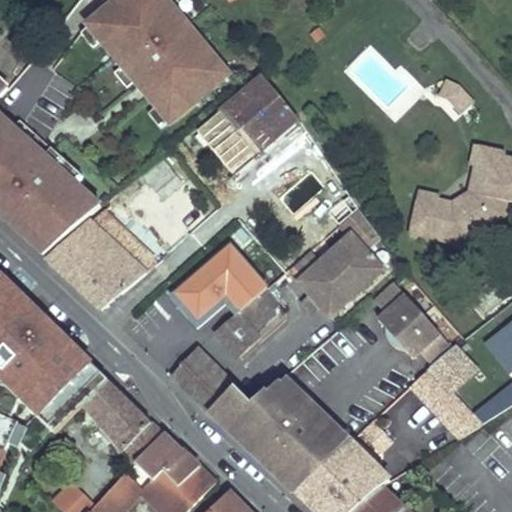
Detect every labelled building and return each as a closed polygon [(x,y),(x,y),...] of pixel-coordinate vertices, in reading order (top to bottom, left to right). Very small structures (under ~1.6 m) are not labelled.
[(231,84),(161,0),(138,0),(91,39),(171,134),(231,84)] [(232,175),(297,121),(263,78),(198,133),(232,175)] [(0,102),(8,94),(0,85),(0,102)] [(454,107),(469,123),(480,112),(464,96),(452,90),(446,103),(454,107)] [(0,128),(0,224),(48,267),(102,218),(3,125),(0,128)] [(472,164),(476,165),(478,160),(502,165),(504,157),(505,152),(476,145),(472,164)] [(419,201),(411,234),(460,245),(505,217),(500,209),(502,199),(509,201),(511,201),(511,158),(504,157),(502,165),(478,160),(476,165),(470,192),(453,202),(438,199),(437,205),(419,201)] [(152,187),(172,171),(164,161),(144,177),(152,187)] [(163,200),(183,184),(172,171),(152,187),(163,200)] [(421,191),(419,201),(437,205),(438,199),(439,195),(421,191)] [(502,199),(500,209),(505,217),(509,201),(502,199)] [(332,318),(383,272),(359,244),(374,230),(360,211),(341,227),(351,238),(300,284),(313,298),(315,300),(320,306),(332,318)] [(100,317),(142,279),(139,276),(150,267),(152,266),(102,218),(48,267),(100,317)] [(269,289),(232,246),(175,294),(198,322),(227,298),(240,314),(260,297),(269,289)] [(311,253),(289,268),(296,279),(318,264),(311,253)] [(152,270),(150,267),(139,276),(142,279),(152,270)] [(0,465),(9,446),(17,426),(18,425),(10,421),(19,402),(54,436),(56,433),(107,383),(0,278),(0,465)] [(391,287),(373,302),(386,316),(378,322),(386,330),(386,336),(390,344),(396,350),(400,352),(406,353),(413,361),(421,355),(433,369),(450,353),(391,287)] [(257,331),(276,314),(260,297),(240,314),(215,335),(236,359),(261,336),(257,331)] [(320,306),(315,300),(313,298),(305,304),(305,305),(312,312),(319,306),(320,306)] [(511,325),(508,330),(483,342),(490,355),(508,374),(511,373),(511,325)] [(327,382),(353,360),(342,348),(317,370),(327,382)] [(235,386),(199,349),(170,375),(209,412),(235,386)] [(476,371),(456,349),(450,353),(433,369),(422,379),(442,402),(452,392),(476,372),(476,371)] [(352,441),(285,377),(252,404),(235,386),(209,412),(247,449),(285,484),(294,493),(352,441)] [(422,379),(412,388),(458,439),(481,425),(452,392),(442,402),(422,379)] [(152,425),(130,404),(107,383),(56,433),(70,447),(83,434),(82,432),(95,420),(123,453),(152,425)] [(511,386),(475,412),(486,428),(511,409),(511,386)] [(392,441),(374,421),(361,433),(379,453),(392,441)] [(137,465),(163,437),(152,425),(123,453),(135,467),(137,465)] [(26,430),(17,426),(9,446),(18,450),(26,430)] [(200,467),(185,452),(182,454),(163,437),(137,465),(153,482),(164,472),(179,487),(200,467)] [(354,511),(382,488),(389,482),(352,441),(294,493),(312,511),(354,511)] [(179,487),(164,472),(153,482),(141,493),(160,511),(187,511),(217,483),(200,467),(179,487)] [(54,504),(62,511),(93,511),(97,508),(73,484),(54,504)] [(406,511),(382,488),(354,511),(406,511)] [(248,511),(229,492),(208,511),(248,511)]
